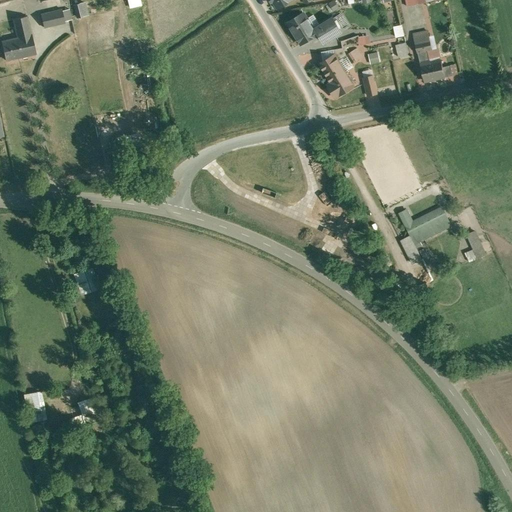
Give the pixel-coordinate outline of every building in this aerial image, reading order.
[(126,0),(129,8),(141,6),(139,0),(126,0)] [(269,0),(271,2),(272,1),(277,8),(289,0),(269,0)] [(335,0),(330,4),(334,10),(339,7),(335,0)] [(79,17),(88,14),(84,1),(75,4),(79,17)] [(62,9),(41,14),(44,28),(65,23),(64,21),(62,11),(62,9)] [(70,9),(62,11),(64,21),(72,19),(70,9)] [(314,29),(304,13),(288,22),(302,44),(317,35),(320,35),(325,43),(342,32),(333,17),(314,29)] [(27,16),(13,19),(17,37),(31,34),(27,16)] [(443,24),(432,26),(434,33),(445,30),(443,24)] [(394,37),(403,36),(402,25),(393,26),(394,37)] [(428,31),(414,34),(418,53),(428,51),(433,50),(428,31)] [(17,37),(2,41),(7,60),(36,53),(31,34),(17,37)] [(359,35),(342,41),(343,48),(346,47),(346,48),(361,45),(359,37),(359,35)] [(398,57),(409,55),(406,42),(395,45),(398,57)] [(343,48),(334,50),(335,55),(339,61),(347,56),(347,55),(348,54),(346,48),(346,47),(343,48)] [(358,48),(348,54),(347,55),(347,56),(352,63),(363,57),(358,48)] [(320,52),(322,57),(334,54),(333,49),(320,52)] [(428,51),(418,53),(421,62),(430,60),(428,51)] [(378,53),(369,55),(371,63),(380,61),(378,53)] [(335,55),(321,64),(332,83),(329,85),(336,97),(354,86),(339,61),(335,55)] [(442,60),(431,62),(430,60),(421,62),(425,81),(445,76),(443,67),(442,60)] [(451,65),(443,67),(445,76),(446,77),(453,75),(451,65)] [(374,76),(364,78),(369,95),(378,93),(374,76)] [(443,208),(413,223),(406,210),(400,213),(415,243),(452,225),(443,208)] [(475,231),(467,234),(478,258),(486,254),(475,231)] [(92,269),(80,273),(85,286),(97,282),(92,269)] [(31,422),(32,429),(42,427),(41,420),(45,420),(40,391),(22,394),(27,423),(31,422)] [(77,403),(71,405),(73,413),(74,413),(80,411),(77,403)]
